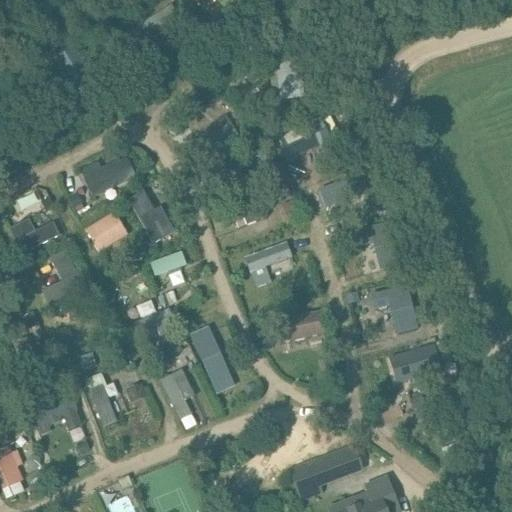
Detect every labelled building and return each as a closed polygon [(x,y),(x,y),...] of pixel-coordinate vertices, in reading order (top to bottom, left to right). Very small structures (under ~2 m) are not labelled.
[(175,41),(171,16),(149,19),(153,44),(175,41)] [(274,79),(273,100),(306,100),(306,80),(274,79)] [(106,160),(82,171),(95,199),(119,188),(106,160)] [(102,255),(131,236),(117,213),(87,231),(102,255)] [(64,238),(56,223),(38,232),(32,220),(8,232),(22,259),(64,238)] [(271,274),(297,264),(289,243),(246,259),(257,287),(273,281),(271,274)] [(67,251),(44,263),(63,297),(85,285),(67,251)] [(158,276),(187,271),(184,255),(155,260),(158,276)] [(402,337),(425,331),(413,286),(374,296),(379,313),(395,309),(402,337)] [(136,308),(148,336),(166,328),(153,301),(136,308)] [(326,314),(300,316),(302,332),(327,330),(326,314)] [(216,328),(196,335),(217,397),(238,390),(216,328)] [(86,381),(103,429),(132,418),(115,371),(86,381)] [(163,381),(175,412),(193,405),(181,374),(163,381)] [(0,451),(0,490),(3,501),(28,495),(16,447),(0,451)] [(327,459),(290,473),(301,502),(320,494),(317,487),(320,486),(317,480),(333,474),(327,459)] [(371,504),(351,511),(396,511),(385,483),(366,491),(371,504)]
